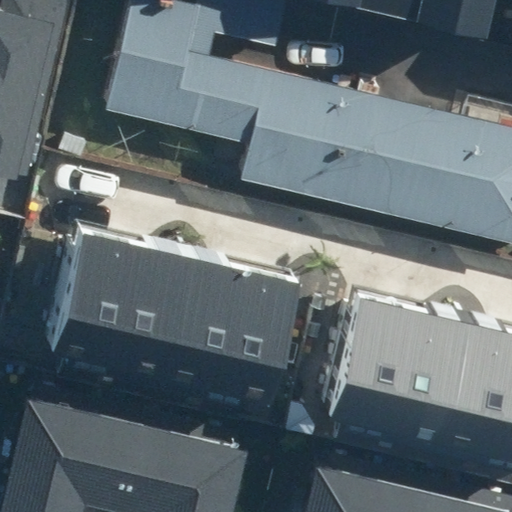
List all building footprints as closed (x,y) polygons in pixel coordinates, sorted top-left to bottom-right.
[(0,0),(0,151),(26,158),(66,0),(0,0)] [(511,138),(274,84),(291,9),(249,0),(136,0),(109,121),(248,153),(239,192),(511,254),(511,138)] [(309,0),(487,41),(496,0),(309,0)] [(47,154),(33,203),(106,225),(121,177),(47,154)] [(76,228),(46,359),(266,410),(297,278),(76,228)] [(511,326),(356,291),(325,422),(511,464),(511,326)] [(23,372),(0,469),(0,511),(72,511),(80,481),(146,497),(141,511),(222,511),(243,424),(23,372)] [(511,511),(511,480),(315,433),(296,511),(511,511)]
